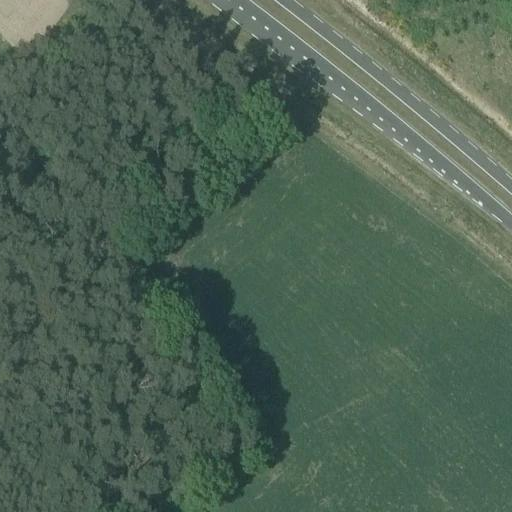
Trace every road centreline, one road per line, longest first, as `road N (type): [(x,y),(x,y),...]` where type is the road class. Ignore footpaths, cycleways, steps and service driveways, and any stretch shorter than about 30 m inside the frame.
road 1 (primary): [(233,0),(511,224)]
road 2 (primary): [(511,188),(280,0)]
